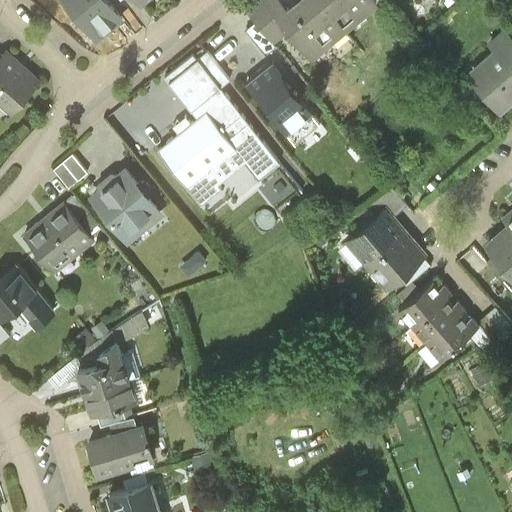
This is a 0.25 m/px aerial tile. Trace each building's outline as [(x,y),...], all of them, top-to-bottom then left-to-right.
[(64,0),(96,37),(121,17),(107,0),(64,0)] [(283,0),(257,0),(247,7),(277,45),(291,32),(279,17),(290,7),(283,0)] [(375,0),(298,0),(290,7),(279,17),(291,32),(310,54),(375,0)] [(257,21),(247,28),(267,54),(277,45),(257,21)] [(511,38),(507,33),(506,32),(490,45),(495,51),(468,75),(501,113),(511,103),(511,38)] [(165,76),(199,118),(207,111),(245,158),(258,174),(279,158),(220,84),(229,77),(208,50),(198,58),(194,53),(165,76)] [(37,79),(6,52),(2,56),(0,58),(0,96),(12,107),(37,79)] [(248,79),(286,129),(313,109),(294,84),(274,59),(248,79)] [(245,158),(207,111),(199,118),(160,149),(202,201),(223,184),(219,179),(245,158)] [(87,170),(73,154),(56,168),(70,184),(87,170)] [(96,190),(94,196),(127,236),(160,208),(148,193),(150,189),(150,184),(148,181),(142,179),(138,181),(125,166),(118,172),(113,171),(99,183),(99,188),(96,190)] [(394,181),(370,199),(379,210),(385,205),(394,216),(410,202),(394,181)] [(75,195),(66,202),(89,230),(98,223),(75,195)] [(66,202),(65,199),(27,230),(56,266),(94,236),(89,230),(66,202)] [(394,216),(385,205),(379,210),(344,241),(364,262),(385,245),(406,228),(394,216)] [(511,207),(502,216),(508,222),(511,226),(511,207)] [(511,226),(508,222),(485,242),(496,255),(511,272),(511,273),(511,226)] [(385,245),(364,262),(385,286),(392,280),(399,274),(423,253),(426,251),(406,228),(385,245)] [(430,261),(423,253),(399,274),(407,282),(417,274),(430,261)] [(511,272),(496,255),(488,261),(503,279),(511,272)] [(54,305),(19,263),(0,278),(0,314),(15,302),(33,323),(54,305)] [(426,285),(417,274),(407,282),(395,292),(404,304),(426,285)] [(451,290),(437,275),(426,285),(404,304),(398,309),(412,325),(451,290)] [(153,299),(147,289),(135,297),(141,306),(153,299)] [(465,307),(451,290),(412,325),(427,341),(465,307)] [(511,320),(497,305),(479,322),(480,324),(494,338),(511,320)] [(479,322),(465,307),(427,341),(442,358),(480,324),(479,322)] [(150,323),(142,310),(111,328),(118,339),(119,341),(150,323)] [(102,318),(92,325),(98,335),(109,328),(102,318)] [(0,340),(9,333),(0,322),(0,340)] [(96,337),(86,325),(74,335),(84,347),(96,337)] [(79,369),(86,390),(130,377),(119,341),(118,339),(98,353),(100,360),(79,366),(79,369)] [(57,387),(79,369),(71,359),(49,377),(57,387)] [(136,400),(130,377),(86,390),(94,413),(100,411),(130,401),(136,400)] [(130,401),(100,411),(103,421),(110,419),(133,412),(130,401)] [(133,412),(110,419),(114,430),(137,423),(133,412)] [(151,448),(143,421),(137,423),(114,430),(90,438),(100,471),(134,460),(132,454),(151,448)] [(159,511),(149,479),(110,492),(116,511),(159,511)]
